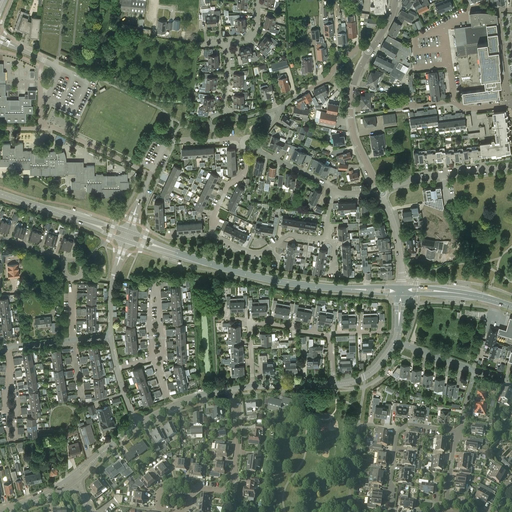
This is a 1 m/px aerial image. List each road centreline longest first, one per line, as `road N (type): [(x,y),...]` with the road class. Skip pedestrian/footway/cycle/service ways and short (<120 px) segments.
road 1 (secondary): [(340,288),(271,280),(173,251)]
road 2 (residential): [(379,191),(349,116),(369,51)]
road 3 (residential): [(260,139),(289,100),(355,51),(369,51)]
road 4 (residential): [(138,200),(164,145),(241,141)]
road 5 (residential): [(153,359),(162,356),(157,291),(150,292),(150,346)]
road 6 (residential): [(379,191),(511,164)]
road 7 (residential): [(196,488),(223,490),(234,475),(230,388)]
road 8 (residential): [(210,234),(253,253),(288,234),(326,239)]
